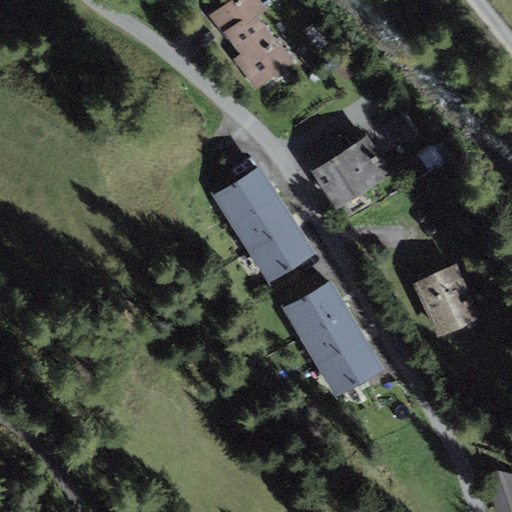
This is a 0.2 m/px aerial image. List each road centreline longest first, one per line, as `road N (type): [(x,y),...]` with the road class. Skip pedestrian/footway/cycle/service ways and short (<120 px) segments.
road 1 (residential): [(481,511),(445,427),(274,149),(152,34),(95,0)]
road 2 (track): [(75,511),(47,460),(0,411)]
